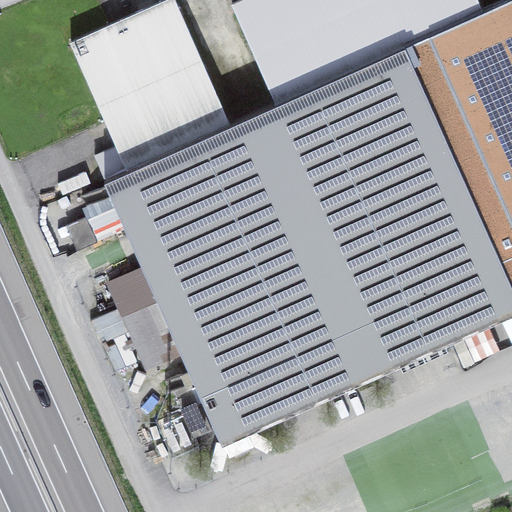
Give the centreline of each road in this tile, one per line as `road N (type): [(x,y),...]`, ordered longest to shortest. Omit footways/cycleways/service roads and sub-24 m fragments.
road 1 (unclassified): [(0,165),(150,511)]
road 2 (unknown): [(238,511),(511,376)]
road 3 (motorway): [(84,511),(0,322)]
